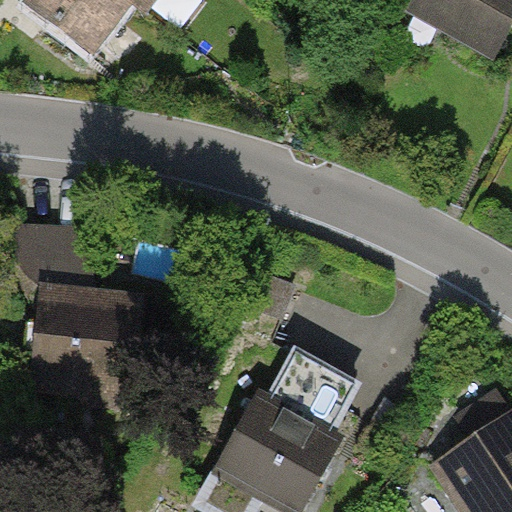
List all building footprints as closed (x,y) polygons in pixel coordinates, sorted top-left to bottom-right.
[(144,0),(39,0),(31,12),(103,65),(148,3),(144,0)] [(144,0),(148,3),(160,11),(168,0),(144,0)] [(511,64),(511,0),(425,0),(414,27),(510,69),(511,64)] [(155,305),(39,297),(33,394),(148,402),(155,305)] [(315,511),(350,437),(257,393),(216,479),(287,511),(315,511)] [(511,511),(511,424),(439,473),(464,511),(511,511)]
